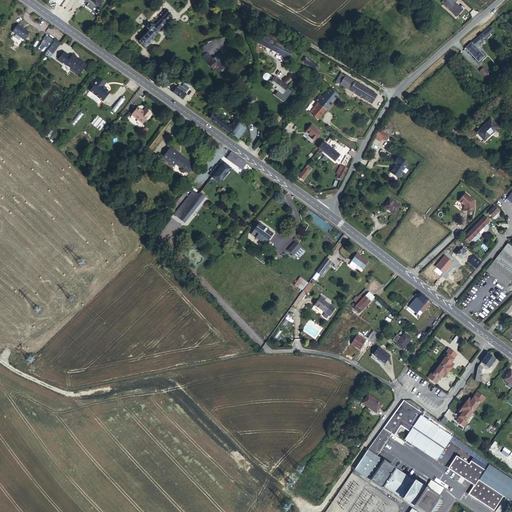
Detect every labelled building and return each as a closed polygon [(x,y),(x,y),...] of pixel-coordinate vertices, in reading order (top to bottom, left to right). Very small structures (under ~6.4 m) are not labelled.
[(84,0),(89,3),(87,6),(93,10),(96,5),(100,8),(105,0),(84,0)] [(444,0),(441,3),(454,16),(460,9),(453,3),(455,0),(454,0),(444,0)] [(148,30),(138,41),(145,47),(156,37),(157,31),(171,16),(167,13),(154,26),(153,24),(151,24),(150,26),(149,25),(145,28),(148,30)] [(507,17),(504,13),(496,20),(500,24),(507,17)] [(19,24),(14,31),(25,39),(30,32),(19,24)] [(490,25),(464,48),(467,52),(468,51),(478,62),(485,55),(481,51),(480,52),(474,46),(493,30),(490,25)] [(271,40),(272,38),(268,36),(266,38),(263,37),(259,44),(266,48),(271,40)] [(266,48),(288,59),(292,51),(271,40),(266,48)] [(52,59),(60,44),(54,41),(46,56),(52,59)] [(60,59),(81,75),(88,66),(81,60),(81,61),(77,59),(78,58),(74,55),(73,58),(65,52),(60,59)] [(211,58),(206,61),(212,70),(214,69),(218,74),(220,72),(225,73),(225,68),(227,66),(224,61),(225,60),(221,54),(213,60),(211,58)] [(318,67),(304,57),(302,61),(315,70),(318,67)] [(482,66),(478,70),(482,75),(486,71),(482,66)] [(262,78),(262,79),(268,84),(277,91),(276,92),(280,95),(287,86),(283,83),(282,84),(273,78),(272,78),(266,74),(265,74),(263,74),(262,76),(262,78)] [(353,81),(340,74),(335,81),(349,89),(348,90),(370,104),(376,95),(354,81),(353,81)] [(107,83),(100,77),(95,83),(97,84),(91,91),(104,101),(111,92),(104,87),(107,83)] [(176,88),(173,92),(184,101),(188,96),(184,94),(186,91),(181,87),(178,90),(176,88)] [(317,120),(330,105),(337,95),(329,89),(317,103),(312,100),(304,109),(317,120)] [(251,96),(243,104),(247,109),(255,101),(251,96)] [(144,124),(152,115),(146,110),(144,112),(139,107),(132,115),(144,124)] [(74,125),(83,115),(80,113),(72,122),(74,125)] [(213,113),(209,118),(233,135),(234,135),(239,138),(246,128),(240,124),(241,123),(234,119),(230,126),(213,113)] [(98,115),(91,124),(100,131),(107,123),(98,115)] [(475,134),(483,142),(497,128),(490,120),(475,134)] [(321,132),(311,125),(306,132),(311,137),(310,138),(314,141),(321,132)] [(384,134),(379,130),(375,135),(381,138),(384,134)] [(322,143),(317,148),(328,157),(333,162),(338,156),(322,143)] [(179,153),(171,147),(163,158),(174,166),(176,164),(188,173),(195,165),(182,155),(182,156),(178,154),(179,153)] [(243,171),(249,163),(233,152),(227,160),(243,171)] [(403,162),(395,156),(391,162),(394,163),(390,169),(390,171),(397,175),(404,165),(402,164),(403,162)] [(233,169),(225,162),(221,167),(218,165),(214,170),(216,172),(211,179),(213,181),(215,179),(222,184),(233,169)] [(346,170),(342,167),(338,174),(337,173),(335,177),(341,180),(346,170)] [(294,179),(299,183),(308,171),(303,168),(294,179)] [(395,177),(397,175),(390,171),(390,169),(388,172),(395,177)] [(199,194),(202,191),(209,182),(204,178),(194,190),(199,194)] [(175,215),(180,218),(181,217),(199,194),(194,190),(175,215)] [(179,233),(208,196),(202,191),(199,194),(181,217),(180,218),(172,227),(179,233)] [(472,201),(463,193),(456,201),(461,205),(461,211),(466,210),(467,209),(472,209),(471,202),(472,201)] [(400,208),(390,200),(384,207),(395,215),(400,208)] [(498,211),(493,206),(487,212),(492,217),(498,211)] [(484,216),(465,235),(470,240),(489,221),(484,216)] [(261,224),(256,230),(261,234),(259,237),(263,240),(266,237),(270,240),(275,234),(261,224)] [(169,231),(164,238),(169,241),(174,235),(169,231)] [(297,243),(292,249),(298,254),(303,248),(297,243)] [(511,246),(509,244),(500,255),(511,263),(511,246)] [(463,254),(459,251),(458,250),(458,251),(454,255),(460,261),(465,255),(463,254)] [(367,261),(356,253),(352,260),(362,267),(367,261)] [(487,272),(509,289),(511,284),(511,263),(500,255),(493,265),(487,272)] [(330,261),(326,257),(316,271),(321,274),(330,261)] [(474,270),(480,264),(473,258),(467,265),(474,270)] [(307,284),(303,290),(308,294),(312,287),(307,284)] [(364,289),(359,294),(363,298),(368,292),(364,289)] [(363,298),(359,294),(353,300),(356,303),(353,307),(359,313),(373,297),(368,292),(363,298)] [(428,299),(420,292),(416,297),(419,299),(412,309),(417,313),(428,299)] [(325,299),(321,296),(315,305),(326,312),(331,305),(324,300),(325,299)] [(419,299),(416,297),(414,300),(415,301),(411,307),(410,308),(412,309),(419,299)] [(415,301),(414,300),(412,299),(406,306),(408,308),(409,306),(411,307),(415,301)] [(377,341),(380,337),(377,335),(371,331),(368,336),(377,341)] [(404,349),(412,338),(405,332),(396,343),(404,349)] [(360,349),(366,340),(361,338),(357,335),(351,344),(360,349)] [(391,355),(380,347),(375,354),(385,362),(391,355)] [(442,364),(451,370),(456,363),(454,361),(458,354),(450,348),(446,352),(449,354),(442,364)] [(488,353),(483,361),(491,367),(497,359),(488,353)] [(445,378),(451,370),(442,364),(434,375),(433,373),(429,378),(438,384),(443,376),(445,378)] [(481,364),(478,366),(476,380),(483,381),(483,377),(482,376),(484,366),(481,364)] [(471,397),(466,404),(475,411),(482,401),(484,402),(487,398),(479,392),(474,399),(471,397)] [(382,405),(370,395),(363,403),(376,413),(382,405)] [(403,400),(383,428),(392,433),(403,440),(404,438),(420,414),(428,418),(429,417),(403,400)] [(475,411),(466,404),(460,412),(463,414),(458,421),(465,427),(469,423),(467,421),(475,411)] [(428,419),(428,418),(420,414),(404,438),(436,460),(452,436),(428,419)] [(383,428),(353,469),(383,488),(384,487),(423,511),(426,511),(438,495),(379,456),(392,433),(383,428)] [(460,441),(457,445),(465,450),(468,447),(460,441)] [(325,464),(334,471),(342,460),(333,453),(325,464)] [(455,456),(447,468),(474,485),(468,494),(493,510),(502,497),(478,480),(484,471),(469,462),(468,464),(455,456)] [(326,482),(334,471),(325,464),(317,475),(326,482)] [(511,482),(487,466),(484,471),(478,480),(502,497),(505,498),(509,501),(511,496),(511,482)] [(495,511),(500,511),(509,501),(505,498),(495,511)]
